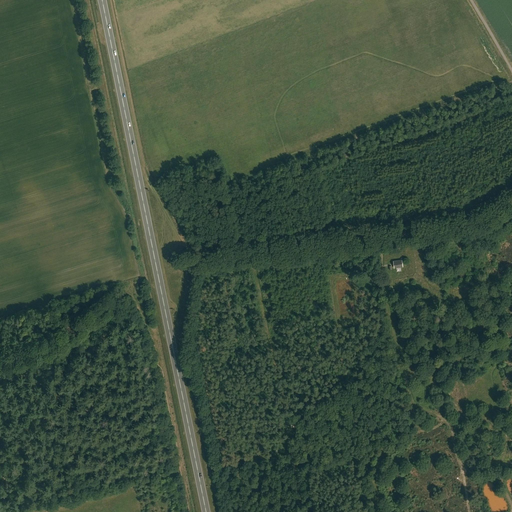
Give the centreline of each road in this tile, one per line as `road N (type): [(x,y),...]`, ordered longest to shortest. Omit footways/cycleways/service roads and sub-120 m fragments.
road 1 (trunk): [(206,511),(102,0)]
road 2 (track): [(511,197),(466,222),(208,256)]
road 3 (track): [(469,511),(448,424),(412,401),(379,239)]
